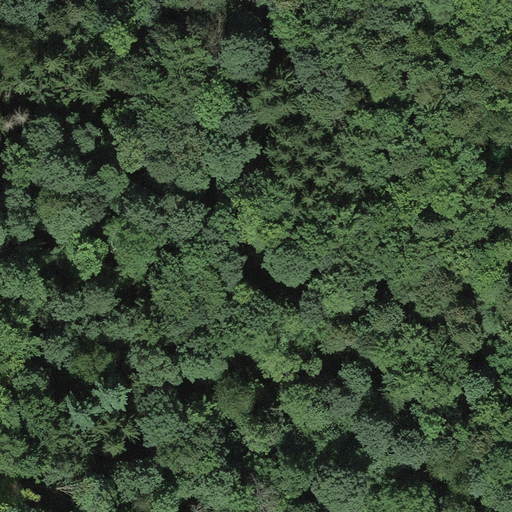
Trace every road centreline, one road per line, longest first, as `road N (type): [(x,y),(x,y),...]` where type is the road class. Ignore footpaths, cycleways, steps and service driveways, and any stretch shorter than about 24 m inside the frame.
road 1 (track): [(511,422),(454,212),(422,0)]
road 2 (track): [(0,152),(179,511)]
